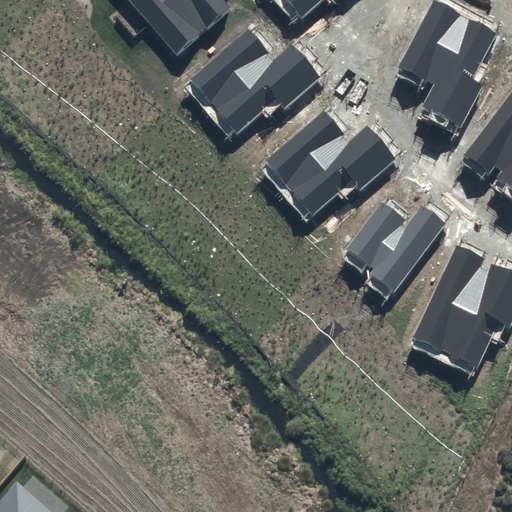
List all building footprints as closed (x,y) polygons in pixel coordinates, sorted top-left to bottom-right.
[(127,0),(176,55),(232,7),(226,0),(127,0)] [(286,0),(302,18),(323,0),(286,0)] [(472,78),(496,34),(434,1),(400,65),(434,83),(421,107),(463,129),(486,86),(472,78)] [(274,59),(248,29),(191,79),(237,131),(276,98),(284,108),(320,77),(291,44),(274,59)] [(511,90),(464,154),(490,173),(495,167),(500,171),(496,177),(511,189),(511,90)] [(396,158),(367,126),(350,141),(324,111),(266,160),(313,214),(353,179),(361,189),(396,158)] [(406,219),(382,201),(347,248),(376,269),(372,274),(394,291),(445,223),(421,205),(405,226),(403,224),(406,219)] [(484,258),(456,245),(411,338),(477,368),(499,321),(510,326),(511,321),(511,273),(490,263),(487,270),(479,267),(484,258)] [(52,511),(17,480),(0,499),(0,511),(52,511)]
